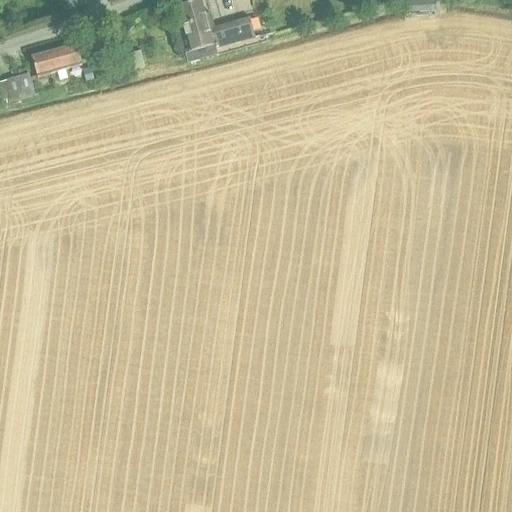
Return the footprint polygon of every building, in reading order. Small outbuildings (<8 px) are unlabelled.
[(179,8),(192,54),(216,47),(217,52),(256,41),(251,20),(216,30),(212,15),(207,16),(203,1),(179,8)] [(419,3),(412,3),(412,14),(435,13),(434,2),(419,3)] [(36,59),(43,81),(84,68),(77,47),(36,59)] [(142,55),(130,58),(134,73),(145,70),(142,55)] [(91,70),(83,72),(86,83),(94,81),(91,70)] [(30,75),(0,83),(0,101),(0,102),(8,100),(9,104),(36,96),(30,75)]
